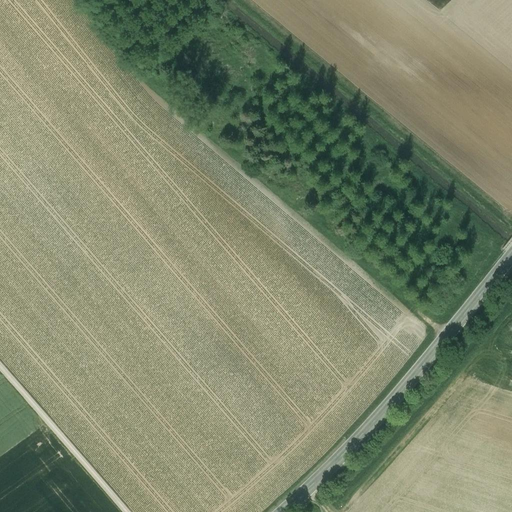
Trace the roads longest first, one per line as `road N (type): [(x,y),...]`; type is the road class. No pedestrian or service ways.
road 1 (secondary): [(282,511),(384,410),(511,255)]
road 2 (unclassified): [(125,511),(0,366)]
